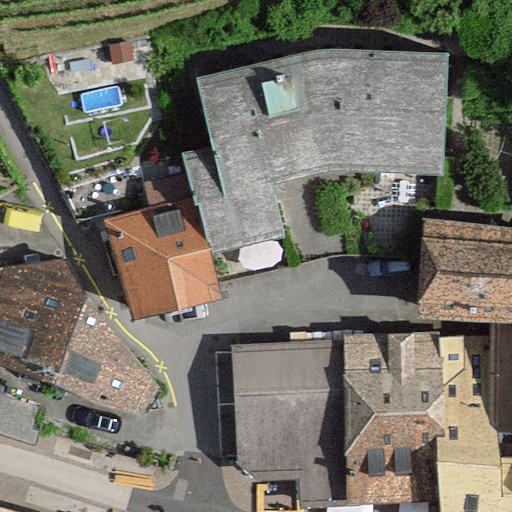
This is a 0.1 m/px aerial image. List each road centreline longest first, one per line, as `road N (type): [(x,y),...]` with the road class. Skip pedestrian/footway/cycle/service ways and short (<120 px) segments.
road 1 (unknown): [(160,351),(177,329),(215,311),(366,279)]
road 2 (residential): [(171,511),(0,459)]
